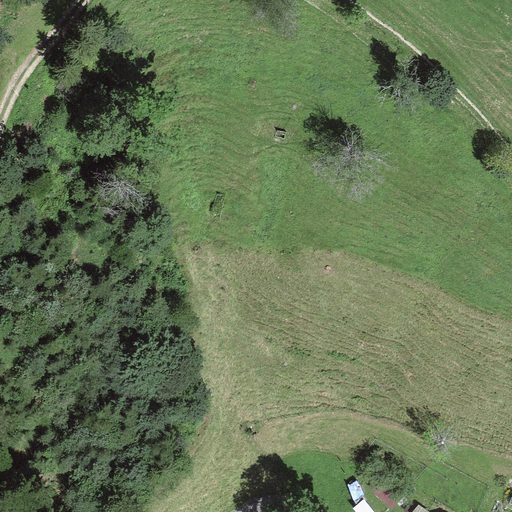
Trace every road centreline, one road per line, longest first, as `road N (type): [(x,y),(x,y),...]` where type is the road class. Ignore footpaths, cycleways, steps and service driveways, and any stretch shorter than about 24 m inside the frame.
road 1 (track): [(312,0),(385,50),(511,186)]
road 2 (track): [(0,126),(24,70),(82,0)]
